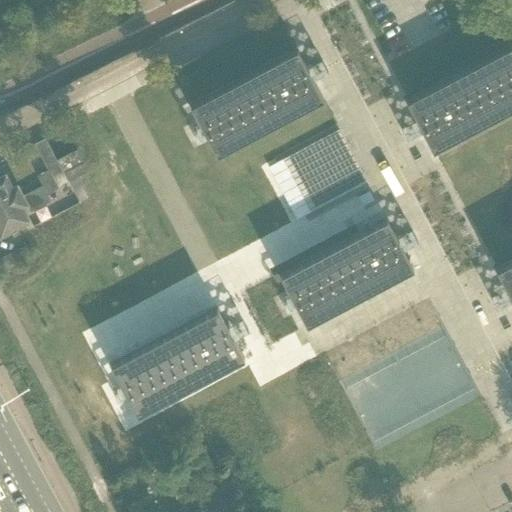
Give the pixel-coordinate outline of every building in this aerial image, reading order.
[(511,44),(409,99),(405,101),(432,151),(511,108),(511,44)] [(296,49),(189,106),(208,142),(215,156),(216,156),(323,100),(296,49)] [(366,183),(338,131),(283,160),(311,214),(366,183)] [(34,145),(21,152),(25,160),(38,154),(48,172),(52,179),(63,173),(56,160),(45,139),(34,144),(34,145)] [(87,171),(83,163),(76,149),(56,160),(63,173),(64,173),(68,181),(80,175),(87,171)] [(21,196),(0,207),(0,235),(0,236),(28,222),(21,210),(26,207),(29,213),(49,202),(46,195),(56,189),(51,180),(52,179),(48,172),(38,176),(43,185),(21,196)] [(12,189),(4,175),(0,177),(0,207),(21,196),(16,187),(12,189)] [(358,234),(279,276),(287,291),(305,326),(411,270),(385,220),(358,234)] [(511,260),(494,270),(511,303),(511,260)] [(217,308),(109,365),(136,415),(243,359),(217,308)]
